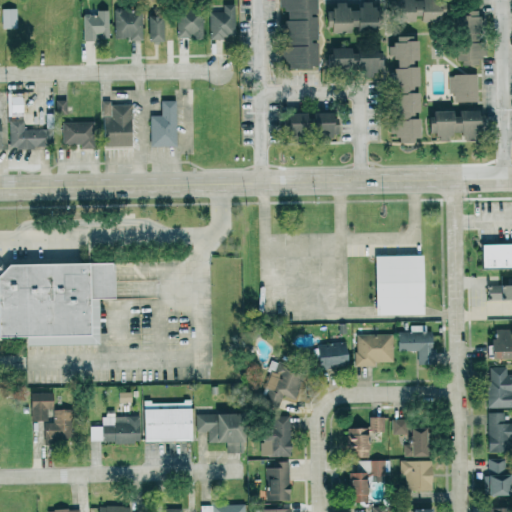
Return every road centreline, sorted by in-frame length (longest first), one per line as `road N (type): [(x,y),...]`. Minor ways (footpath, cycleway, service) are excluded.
road 1 (tertiary): [(511,177),(0,186)]
road 2 (residential): [(454,179),(461,511)]
road 3 (residential): [(0,474),(246,470)]
road 4 (residential): [(321,511),(321,405),(458,394)]
road 5 (residential): [(0,73),(219,69)]
